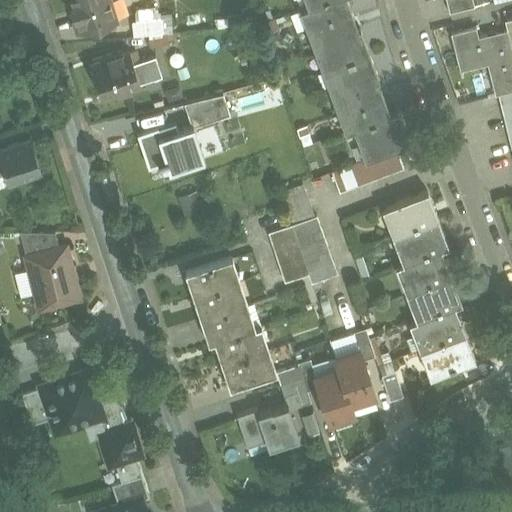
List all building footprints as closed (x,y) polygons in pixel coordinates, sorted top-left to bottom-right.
[(68,0),(79,31),(118,18),(111,0),(68,0)] [(358,25),(347,0),(305,0),(307,4),(299,7),(324,73),(345,130),(354,127),(366,157),(410,141),(398,108),(390,111),(377,77),(379,76),(360,25),(358,25)] [(473,0),(446,0),(449,11),(475,5),(473,0)] [(150,34),(150,44),(172,43),(170,8),(134,10),(135,35),(150,34)] [(511,45),(508,28),(479,36),(476,26),(451,32),(461,73),(463,72),(462,68),(493,61),(500,91),(511,88),(511,45)] [(129,51),(91,63),(101,96),(140,84),(139,82),(161,75),(155,56),(133,63),(129,51)] [(511,88),(500,91),(499,92),(502,104),(511,101),(511,88)] [(223,92),(192,99),(199,124),(231,113),(223,92)] [(511,101),(502,104),(505,116),(511,114),(511,101)] [(194,125),(160,135),(157,127),(138,133),(149,166),(167,160),(170,169),(204,158),(194,125)] [(27,138),(16,142),(16,139),(5,143),(6,146),(0,147),(0,173),(4,172),(8,183),(40,172),(27,138)] [(397,147),(334,171),(341,191),(405,167),(397,147)] [(428,189),(389,203),(400,231),(438,217),(428,189)] [(338,271),(318,213),(293,223),(297,235),(301,247),(305,260),(309,272),(312,280),(338,271)] [(400,231),(393,234),(403,261),(442,247),(449,244),(438,217),(400,231)] [(293,223),(269,230),(273,243),(297,235),(293,223)] [(55,230),(20,229),(27,255),(59,246),(56,230),(55,230)] [(297,235),(273,243),(277,255),(301,247),(297,235)] [(59,246),(27,255),(40,307),(80,297),(66,244),(59,246)] [(301,247),(277,255),(281,267),(305,260),(301,247)] [(403,261),(397,264),(407,291),(452,274),(442,247),(403,261)] [(232,255),(186,270),(194,294),(240,279),(232,255)] [(305,260),(281,267),(285,280),(309,272),(305,260)] [(452,274),(407,291),(417,318),(455,303),(462,301),(452,274)] [(240,279),(194,294),(202,318),(247,303),(240,279)] [(247,303),(202,318),(209,341),(215,339),(254,326),(248,304),(247,303)] [(417,318),(410,321),(420,348),(427,345),(466,330),(455,303),(417,318)] [(254,326),(215,339),(222,363),(268,347),(261,324),(254,326)] [(376,355),(367,326),(354,330),(360,348),(361,348),(364,358),(376,355)] [(466,330),(427,345),(437,372),(476,358),(466,330)] [(268,347),(222,363),(230,386),(276,372),(276,370),(269,347),(268,347)] [(364,358),(361,348),(360,348),(336,356),(354,412),(355,411),(351,401),(375,393),(364,358)] [(316,374),(315,374),(319,386),(329,419),(354,412),(336,356),(339,367),(316,374)] [(310,357),(298,361),(299,363),(303,375),(308,389),(319,386),(315,374),(316,374),(310,357)] [(299,363),(276,370),(276,372),(280,383),(303,375),(299,363)] [(88,373),(86,373),(85,371),(43,385),(53,416),(66,412),(71,425),(100,415),(121,408),(126,407),(94,378),(90,379),(88,373)] [(303,375),(280,383),(284,396),(286,395),(298,391),(302,404),(312,401),(303,375)] [(43,385),(22,392),(32,423),(53,416),(43,385)] [(271,406),(259,410),(257,406),(237,412),(247,444),(266,438),(267,441),(280,437),(281,441),(299,435),(286,395),(284,396),(286,403),(272,407),(271,406)] [(141,452),(131,422),(126,424),(121,408),(100,415),(105,430),(100,432),(110,462),(115,461),(122,480),(112,483),(112,484),(143,474),(136,454),(141,452)] [(511,441),(486,448),(507,504),(511,502),(511,441)] [(143,474),(112,484),(119,505),(140,498),(141,499),(150,496),(143,474)] [(119,505),(108,508),(108,511),(144,511),(141,499),(140,498),(119,505)]
